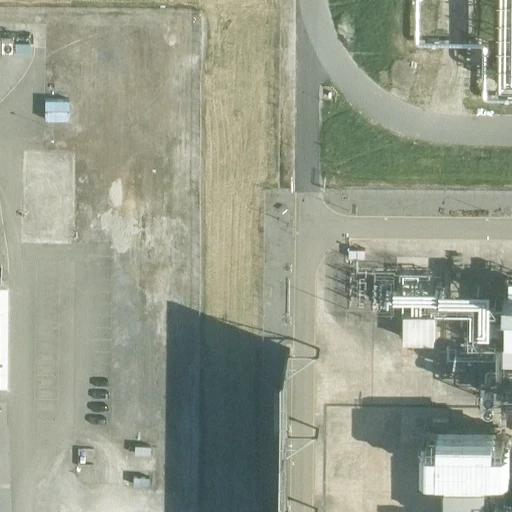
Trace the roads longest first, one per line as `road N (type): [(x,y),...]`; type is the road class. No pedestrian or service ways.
road 1 (unknown): [(22,254),(71,252),(83,277),(76,404),(27,485)]
road 2 (unknown): [(27,485),(22,254)]
road 3 (unknown): [(22,254),(19,101)]
